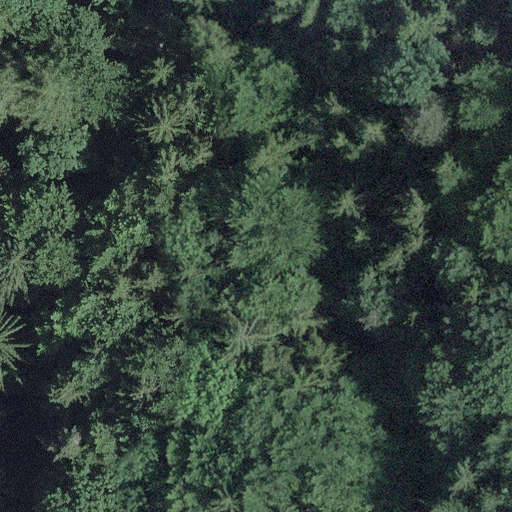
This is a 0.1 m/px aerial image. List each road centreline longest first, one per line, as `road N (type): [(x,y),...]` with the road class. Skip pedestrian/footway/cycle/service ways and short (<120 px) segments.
road 1 (track): [(308,0),(302,74),(329,180),(374,311),(433,427),(442,511)]
road 2 (track): [(34,511),(52,347),(142,0)]
